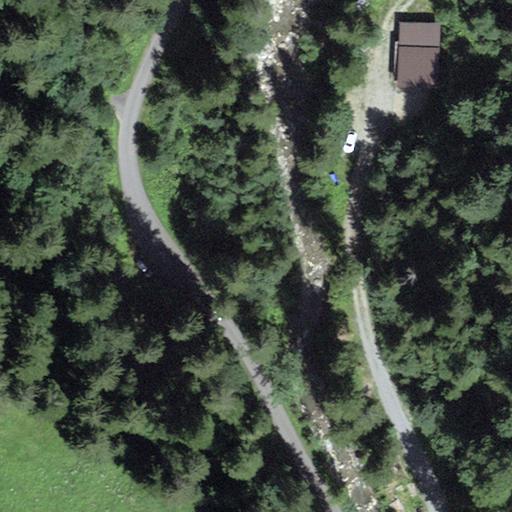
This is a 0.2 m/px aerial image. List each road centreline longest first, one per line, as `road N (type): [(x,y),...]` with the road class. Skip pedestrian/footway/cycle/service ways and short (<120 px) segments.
road 1 (unclassified): [(331,511),(251,368),(169,264),(140,212),(126,133),(180,0)]
road 2 (track): [(433,511),(430,487),(380,387),(358,289),(359,198),(390,114),(383,44),(401,0)]
